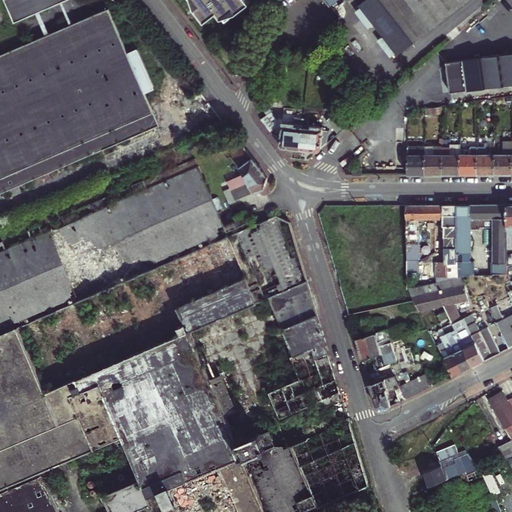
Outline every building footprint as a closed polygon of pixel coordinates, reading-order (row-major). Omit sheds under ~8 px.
[(3,0),(13,21),(63,0),(3,0)] [(196,0),(199,3),(200,4),(196,7),(198,10),(202,15),(206,20),(219,10),(224,15),(235,7),(236,8),(238,10),(241,7),(245,5),(250,0),(249,0),(196,0)] [(373,0),(362,10),(364,12),(378,29),(387,40),(401,56),(403,58),(471,0),(373,0)] [(0,194),(9,191),(19,187),(35,180),(34,177),(41,174),(43,173),(44,176),(159,126),(144,93),(154,89),(137,49),(127,53),(108,9),(0,56),(0,194)] [(378,29),(364,12),(359,16),(373,33),(378,29)] [(401,56),(387,40),(382,44),(396,61),(401,56)] [(511,43),(472,49),(473,55),(511,50),(511,43)] [(511,50),(473,55),(448,58),(452,89),(511,81),(511,50)] [(265,113),(259,117),(268,129),(275,124),(276,117),(266,104),(262,108),(265,113)] [(335,114),(329,119),(338,130),(345,125),(335,114)] [(281,120),(280,133),(275,132),(272,134),(281,145),(291,146),(299,147),(301,116),(296,116),(296,121),(281,120)] [(307,122),(307,116),(301,116),(299,147),(308,148),(317,149),(328,139),(327,137),(320,136),(321,124),(307,122)] [(475,144),(475,173),(484,172),(493,172),(492,151),(485,151),(485,144),(485,141),(482,141),(482,144),(475,144)] [(502,172),(510,172),(510,144),(510,141),(501,141),(501,151),(492,151),(493,172),(502,172)] [(457,151),(457,142),(447,142),(447,145),(439,145),(439,173),(449,173),(457,173),(457,151)] [(434,173),(439,173),(439,145),(439,144),(422,145),(422,151),(422,173),(431,173),(434,173)] [(465,173),(475,173),(475,144),(471,144),(471,151),(457,151),(457,173),(465,173)] [(414,173),(422,173),(422,151),(407,151),(407,145),(404,145),(404,173),(414,173)] [(243,146),(231,155),(243,172),(230,179),(233,185),(230,187),(236,199),(251,191),(265,185),(267,176),(253,159),(243,146)] [(0,318),(12,313),(17,326),(0,332),(0,486),(95,447),(72,393),(80,390),(85,402),(105,393),(141,479),(105,495),(112,511),(267,511),(245,458),(275,445),(269,430),(239,443),(192,330),(267,297),(266,296),(270,295),(302,371),(264,389),(277,419),(309,403),(311,410),(342,396),(337,379),(316,310),(288,219),(276,213),(252,224),(246,227),(239,213),(223,219),(195,157),(144,178),(143,177),(132,182),(136,190),(132,191),(129,184),(60,212),(64,221),(43,230),(39,222),(26,227),(30,236),(0,248),(0,318)] [(19,187),(9,191),(12,197),(22,193),(19,187)] [(506,233),(505,202),(482,203),(456,203),(456,249),(456,260),(456,276),(462,274),(474,272),(474,259),(470,259),(470,244),(471,244),(471,238),(470,238),(470,227),(481,227),(481,225),(492,225),(492,272),(508,273),(506,268),(506,261),(506,244),(506,237),(506,233)] [(456,260),(456,249),(456,203),(438,203),(429,203),(405,203),(405,211),(405,258),(418,258),(418,225),(434,225),(434,223),(443,224),(442,260),(456,260)] [(252,224),(245,210),(239,213),(246,227),(252,224)] [(442,260),(435,261),(435,276),(456,276),(456,260),(442,260)] [(418,310),(431,307),(442,304),(454,301),(468,297),(464,283),(462,274),(456,276),(435,280),(408,287),(410,296),(418,310)] [(511,289),(509,291),(511,297),(511,313),(503,318),(496,305),(489,308),(496,321),(508,346),(511,344),(511,289)] [(462,317),(454,301),(442,304),(455,327),(461,338),(462,340),(473,363),(483,358),(495,352),(500,350),(487,325),(480,328),(473,312),(462,317)] [(387,327),(356,337),(358,343),(359,348),(379,342),(378,338),(389,334),(387,327)] [(473,363),(462,340),(461,338),(455,327),(445,332),(449,339),(463,368),(467,366),(473,363)] [(463,368),(449,339),(445,332),(440,334),(442,340),(437,342),(453,373),(458,370),(463,368)] [(379,342),(359,348),(361,354),(362,358),(381,353),(393,349),(390,339),(379,342)] [(384,362),(396,358),(393,349),(381,353),(384,362)] [(427,370),(421,373),(427,385),(433,382),(427,370)] [(399,384),(394,372),(369,380),(376,404),(380,405),(382,407),(390,403),(385,386),(393,384),(400,398),(405,396),(399,384)] [(414,377),(419,389),(427,385),(421,373),(414,377)] [(414,377),(406,380),(412,392),(419,389),(414,377)] [(412,392),(406,380),(399,384),(405,396),(412,392)] [(511,438),(511,407),(503,391),(497,394),(490,398),(511,438)] [(293,445),(313,494),(299,500),(303,509),(303,510),(312,507),(313,510),(337,500),(338,502),(341,501),(340,498),(369,486),(358,449),(349,419),(293,445)] [(511,443),(494,450),(498,463),(511,457),(511,443)] [(267,511),(295,511),(303,509),(299,500),(313,494),(293,445),(275,445),(245,458),(267,511)] [(456,445),(437,452),(440,460),(442,465),(424,471),(429,485),(466,472),(466,474),(476,471),(462,456),(460,454),(456,445)] [(91,497),(130,481),(123,465),(84,481),(91,497)] [(50,468),(43,471),(60,511),(67,508),(50,468)] [(0,488),(0,511),(59,511),(60,511),(43,471),(0,488)]
